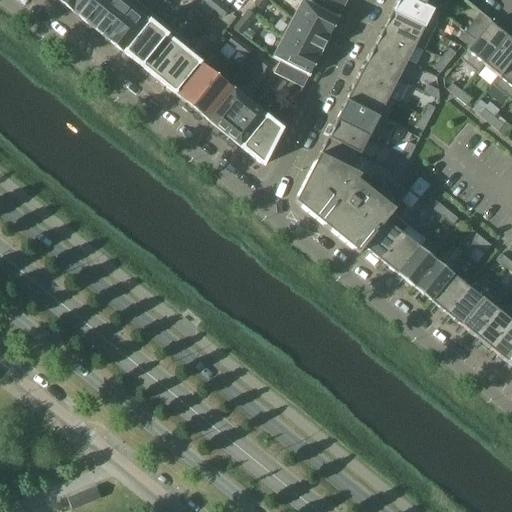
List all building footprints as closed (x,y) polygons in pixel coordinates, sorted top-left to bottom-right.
[(57,0),(72,12),(82,0),(57,0)] [(82,0),(72,12),(89,26),(110,0),(82,0)] [(133,0),(110,0),(89,26),(106,40),(137,2),(133,0)] [(220,4),(214,0),(206,0),(204,2),(214,11),(220,4)] [(261,9),(267,0),(257,0),(254,4),(261,9)] [(303,0),(302,0),(292,19),(328,37),(338,18),(303,0)] [(347,0),(322,0),(322,2),(341,11),(347,0)] [(410,0),(397,0),(391,12),(432,33),(441,16),(410,0)] [(433,11),(438,0),(410,0),(441,16),(441,15),(433,11)] [(137,2),(106,40),(123,53),(154,16),(137,2)] [(228,11),(220,4),(214,11),(223,18),(228,11)] [(248,11),(241,21),(247,26),(255,16),(248,11)] [(391,12),(383,29),(424,50),(432,33),(391,12)] [(474,41),(489,24),(489,23),(490,21),(480,13),(464,33),(474,41)] [(154,16),(123,53),(140,67),(171,30),(154,16)] [(292,19),(282,39),(318,57),(328,37),(292,19)] [(474,41),(469,47),(465,51),(459,59),(477,73),(506,37),(505,36),(499,32),(489,24),(474,41)] [(248,28),(243,35),(249,40),(255,33),(248,28)] [(424,50),(383,29),(374,46),(406,63),(415,46),(423,50),(424,50)] [(157,81),(183,50),(188,44),(171,30),(140,67),(157,81)] [(459,39),(469,47),(474,41),(464,33),(459,39)] [(227,43),(237,50),(242,44),(232,36),(227,43)] [(491,85),(492,85),(511,59),(511,42),(506,37),(477,73),(483,66),(497,77),(491,85)] [(272,59),(279,62),(286,66),(308,77),(318,57),(282,39),(272,59)] [(251,51),(242,44),(237,50),(247,58),(251,51)] [(374,46),(365,63),(398,80),(406,63),(374,46)] [(174,95),(200,64),(183,50),(157,81),(174,95)] [(440,59),(447,65),(454,56),(447,51),(440,59)] [(269,64),(259,57),(254,63),(264,71),(269,64)] [(433,68),(439,73),(447,65),(440,59),(433,68)] [(511,59),(492,85),(508,99),(511,94),(511,59)] [(280,77),(286,66),(279,62),(273,74),(280,77)] [(365,63),(355,82),(388,99),(398,80),(365,63)] [(192,109),(217,78),(200,64),(174,95),(178,98),(192,109)] [(302,88),(308,77),(286,66),(280,77),(302,88)] [(192,109),(202,117),(209,122),(234,91),(217,78),(192,109)] [(388,99),(355,82),(346,102),(387,122),(378,118),(388,99)] [(452,84),(446,90),(456,98),(461,92),(452,84)] [(438,100),(439,100),(438,91),(437,91),(427,85),(423,93),(438,100)] [(234,91),(209,122),(212,125),(226,136),(251,105),(234,91)] [(471,100),(461,92),(456,98),(466,106),(471,100)] [(346,102),(336,121),(377,142),(387,122),(346,102)] [(251,105),(226,136),(235,144),(243,150),(268,119),(251,105)] [(427,105),(421,116),(429,120),(434,109),(427,105)] [(483,110),(478,116),(488,124),(493,118),(483,110)] [(416,127),(423,131),(429,120),(421,116),(416,127)] [(493,118),(488,124),(498,132),(503,126),(493,118)] [(268,119),(243,150),(262,166),(281,129),(268,119)] [(336,121),(327,138),(359,155),(368,138),(376,142),(377,142),(336,121)] [(327,138),(318,155),(351,171),(359,155),(327,138)] [(402,154),(409,158),(415,147),(408,143),(402,154)] [(358,254),(363,248),(385,221),(391,214),(394,210),(356,180),(360,175),(351,171),(318,155),(294,202),(358,254)] [(399,160),(393,172),(400,175),(406,164),(399,160)] [(387,183),(395,187),(400,175),(393,172),(387,183)] [(414,184),(409,189),(420,198),(429,186),(419,178),(414,184)] [(433,210),(442,218),(448,211),(438,203),(433,210)] [(448,211),(442,218),(452,226),(457,219),(448,211)] [(385,221),(363,248),(379,261),(401,234),(407,227),(391,214),(385,221)] [(386,266),(396,274),(424,240),(407,227),(401,234),(379,261),(386,266)] [(481,238),(471,231),(466,237),(476,245),(481,238)] [(481,238),(476,245),(486,253),(491,246),(481,238)] [(424,240),(396,274),(413,288),(435,261),(418,248),(425,240),(424,240)] [(511,263),(501,255),(496,261),(506,269),(511,263)] [(451,275),(435,261),(413,288),(419,293),(430,302),(451,275)] [(451,275),(430,302),(435,306),(445,314),(466,287),(451,275)] [(481,299),(466,287),(445,314),(450,318),(459,326),(481,299)] [(496,311),(481,299),(459,326),(465,330),(474,338),(496,311)] [(511,323),(496,311),(474,338),(480,343),(489,350),(511,323)] [(511,322),(511,323),(489,350),(504,362),(511,352),(511,322)] [(100,499),(96,488),(67,499),(71,510),(100,499)]
